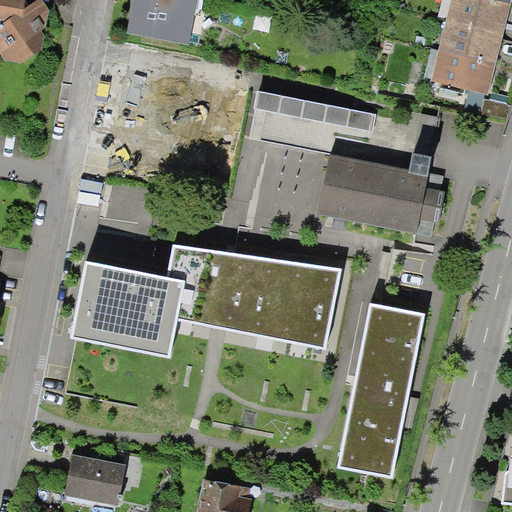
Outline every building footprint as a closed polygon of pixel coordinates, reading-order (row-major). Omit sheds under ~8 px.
[(0,0),(0,59),(3,65),(40,51),(46,0),(0,0)] [(195,0),(129,0),(123,34),(186,46),(195,0)] [(447,0),(426,81),(469,92),(486,96),(510,0),(447,0)] [(372,132),(375,116),(259,92),(255,109),(372,132)] [(509,102),(486,96),(469,92),(464,113),(504,123),(509,102)] [(206,107),(145,94),(133,144),(195,159),(206,107)] [(442,120),(421,116),(414,155),(403,153),(400,168),(322,153),(309,217),(432,241),(445,175),(432,173),(442,120)] [(151,271),(83,258),(67,336),(76,338),(149,352),(169,356),(176,317),(322,345),(336,272),(294,263),(239,253),(174,240),(169,265),(167,274),(151,271)] [(423,316),(376,307),(361,383),(345,468),(392,477),(409,391),(423,316)] [(149,352),(76,338),(65,392),(138,407),(149,352)] [(511,436),(503,474),(500,501),(511,503),(511,436)] [(124,468),(68,454),(58,496),(114,509),(124,468)] [(246,511),(251,494),(202,483),(195,511),(246,511)]
